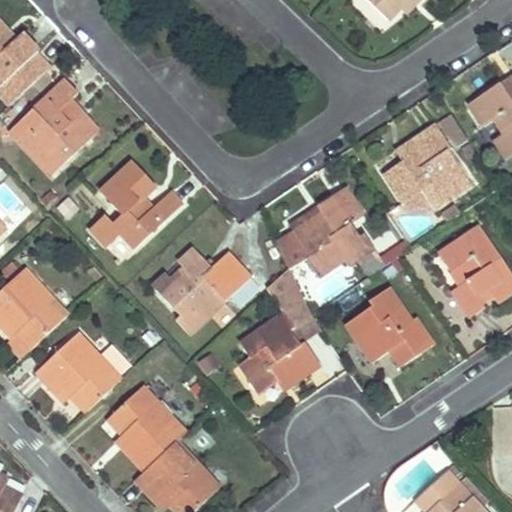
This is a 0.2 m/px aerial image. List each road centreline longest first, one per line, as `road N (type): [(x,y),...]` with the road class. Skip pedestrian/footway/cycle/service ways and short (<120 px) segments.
road 1 (residential): [(360,98),(253,176),(222,165),(81,18),(80,0)]
road 2 (residential): [(319,494),(511,365)]
road 3 (residential): [(510,0),(360,98)]
road 4 (residential): [(259,0),(360,98)]
road 5 (residential): [(0,418),(88,511)]
